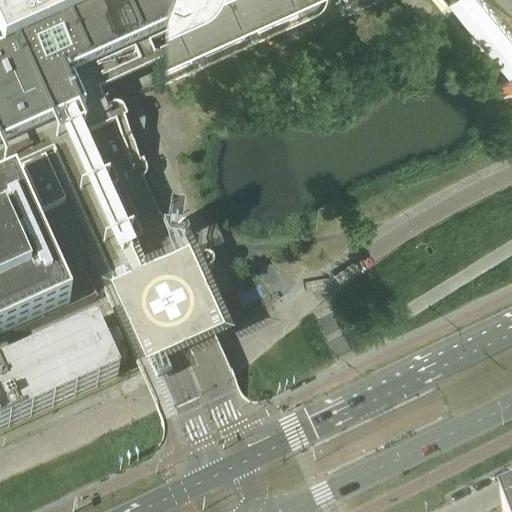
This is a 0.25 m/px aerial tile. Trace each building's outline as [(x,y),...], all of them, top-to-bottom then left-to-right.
[(0,0),(0,87),(16,80),(24,98),(43,140),(82,122),(67,90),(265,0),(0,0)] [(0,345),(67,315),(94,303),(93,301),(92,299),(90,295),(89,292),(87,289),(86,285),(84,280),(83,278),(79,270),(75,261),(70,251),(70,250),(36,175),(34,171),(31,164),(32,163),(31,162),(35,160),(49,154),(43,140),(24,98),(16,80),(0,87),(0,345)] [(113,138),(100,144),(117,183),(131,176),(113,138)] [(167,240),(166,242),(167,242),(178,244),(180,229),(168,228),(167,240)] [(140,235),(114,247),(139,302),(165,290),(159,277),(140,235)] [(93,327),(0,368),(0,431),(117,379),(114,372),(103,349),(93,327)]
